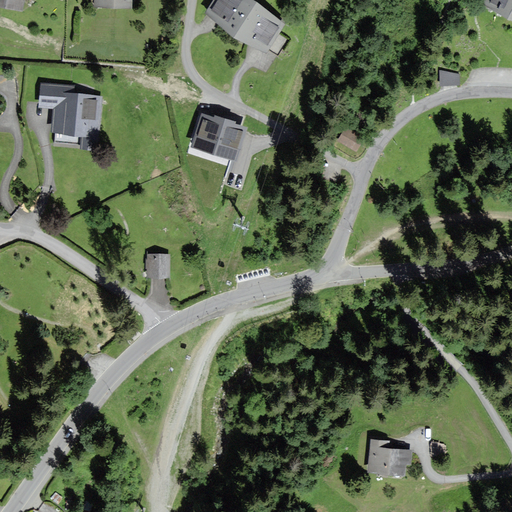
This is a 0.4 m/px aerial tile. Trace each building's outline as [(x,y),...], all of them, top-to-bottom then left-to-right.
[(23,0),(0,0),(0,6),(21,11),(23,0)] [(256,0),(218,0),(210,13),(268,49),(286,18),(256,0)] [(511,0),(486,0),(486,1),(511,14),(511,0)] [(463,72),(441,72),(441,86),(463,86),(463,72)] [(98,133),(100,97),(75,97),(75,86),(43,85),(43,105),(56,106),(55,132),(98,133)] [(235,158),(246,128),(234,124),(235,121),(217,115),(216,118),(203,114),(193,144),(235,158)] [(337,140),(356,149),(362,136),(343,127),(337,140)] [(149,276),(169,276),(169,255),(149,255),(149,276)] [(373,442),(369,472),(408,476),(412,446),(373,442)]
